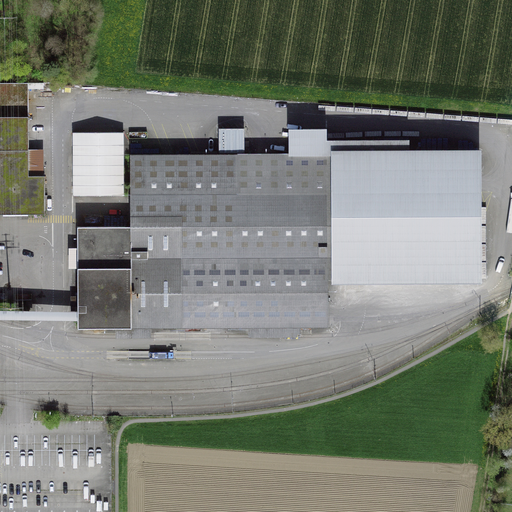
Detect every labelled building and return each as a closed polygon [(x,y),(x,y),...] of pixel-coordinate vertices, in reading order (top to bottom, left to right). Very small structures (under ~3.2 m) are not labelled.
[(0,214),(43,214),(43,177),(28,177),(27,85),(0,85),(0,214)] [(243,129),(219,130),(219,151),(244,151),(243,129)] [(74,195),(121,195),(121,133),(74,132),(74,195)] [(131,156),(132,226),(132,325),(325,324),(324,155),(131,156)] [(332,155),(332,278),(477,278),(478,155),(332,155)] [(79,326),(132,325),(132,226),(78,227),(79,311),(79,320),(79,326)] [(79,311),(0,309),(0,318),(79,320),(79,311)]
